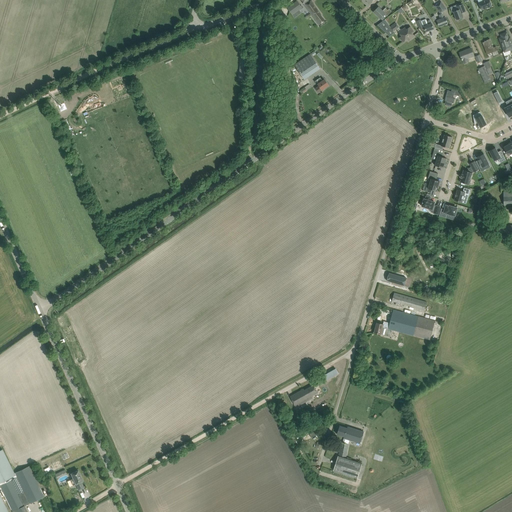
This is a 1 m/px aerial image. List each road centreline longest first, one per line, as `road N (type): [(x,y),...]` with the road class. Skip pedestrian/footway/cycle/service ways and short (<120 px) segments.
road 1 (tertiary): [(38,308),(401,58)]
road 2 (unclassified): [(354,350),(426,121)]
road 3 (track): [(75,511),(270,396)]
road 4 (tertiary): [(128,511),(38,308)]
road 5 (track): [(195,28),(0,116)]
road 6 (unclassified): [(316,465),(354,350)]
